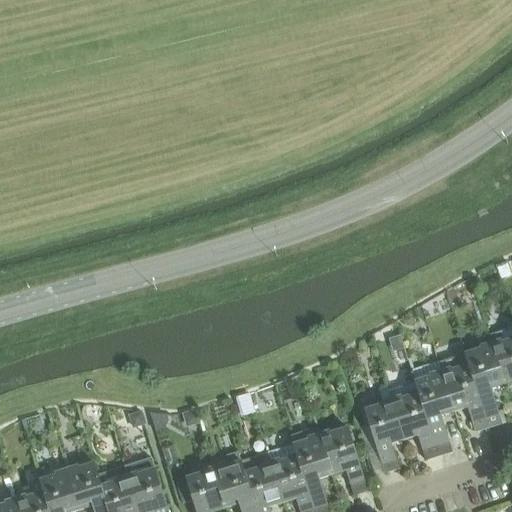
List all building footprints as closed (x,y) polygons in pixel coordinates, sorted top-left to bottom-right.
[(492,347),(491,347),(503,386),(511,382),(511,329),(489,337),(492,347)] [(491,390),(503,386),(491,347),(465,355),(469,367),(470,367),(489,430),(502,425),(491,390)] [(475,434),(489,430),(470,367),(469,367),(465,355),(438,364),(454,414),(468,410),(475,434)] [(416,384),(419,396),(439,458),(452,454),(441,418),(454,414),(438,364),(413,372),(416,384)] [(416,384),(388,393),(392,404),(404,442),(418,438),(426,462),(439,458),(419,396),(416,384)] [(391,446),(404,442),(392,404),(388,393),(387,388),(379,391),(383,407),(365,413),(385,475),(399,471),(391,446)] [(142,413),(128,417),(133,430),(146,426),(144,420),(142,413)] [(189,415),(183,417),(187,431),(199,427),(195,413),(189,415)] [(329,511),(320,481),(332,477),(320,438),(321,438),(318,429),(291,437),(293,447),(294,446),(297,458),(298,458),(314,511),(329,511)] [(349,430),(321,438),(320,438),(332,477),(346,472),(354,497),(368,492),(349,430)] [(300,511),(314,511),(298,458),(297,458),(294,446),(293,447),(267,455),(283,505),(297,501),(300,511)] [(241,511),(256,511),(244,474),(245,474),(242,463),(241,463),(238,453),(210,462),(213,472),(225,510),(240,506),(241,511)] [(270,511),(269,509),(283,505),(267,455),(242,463),(245,474),(244,474),(256,511),(270,511)] [(168,511),(152,459),(124,468),(128,479),(138,511),(168,511)] [(95,465),(79,470),(78,466),(66,469),(79,511),(93,507),(94,511),(109,511),(101,488),(102,488),(98,476),(95,465)] [(138,511),(128,479),(124,468),(98,476),(102,488),(101,488),(109,511),(138,511)] [(41,482),(44,494),(45,494),(50,511),(77,511),(79,511),(66,469),(54,473),(55,478),(41,482)] [(220,511),(225,510),(213,472),(187,480),(188,481),(177,484),(183,505),(194,502),(197,511),(220,511)] [(50,511),(45,494),(44,494),(27,499),(26,495),(16,498),(18,502),(20,511),(50,511)] [(0,508),(0,511),(20,511),(18,502),(16,498),(4,502),(5,506),(0,508)]
